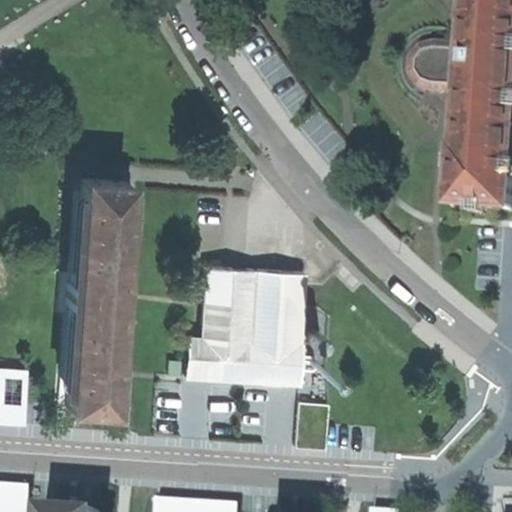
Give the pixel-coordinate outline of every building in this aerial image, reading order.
[(511,0),(470,0),(470,21),(467,21),(466,35),(468,35),(468,48),(434,46),(430,47),(427,48),(423,51),(420,55),(417,59),(416,63),(416,69),(417,74),(420,79),(423,84),(427,86),(430,88),(433,88),(465,90),(463,110),(461,110),(460,123),(462,123),(461,149),(458,149),(454,206),(511,209),(511,0)] [(125,179),(79,176),(73,268),(69,268),(66,271),(66,279),(63,278),(62,301),(70,302),(63,405),(109,408),(125,179)] [(203,263),(198,336),(198,338),(213,339),(213,337),(246,339),(251,267),(203,263)] [(213,337),(213,339),(211,375),(296,380),(299,334),(296,334),(300,270),(251,267),(246,339),(213,337)] [(211,375),(213,339),(198,338),(198,336),(183,335),(181,373),(211,375)] [(0,360),(0,417),(24,419),(28,362),(0,360)] [(0,478),(0,511),(35,511),(38,481),(0,478)] [(162,492),(160,511),(243,511),(245,498),(162,492)]
